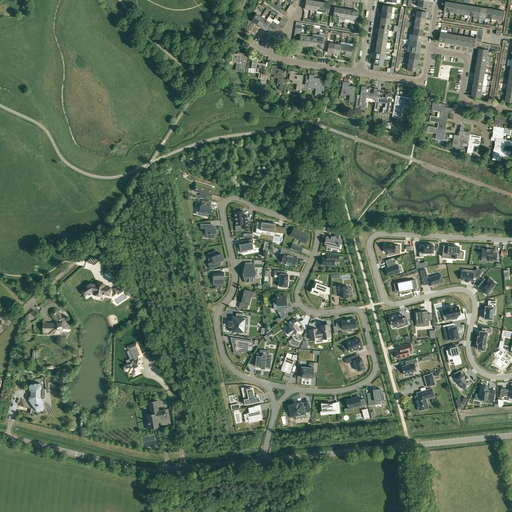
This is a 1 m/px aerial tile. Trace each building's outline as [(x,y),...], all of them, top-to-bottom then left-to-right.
[(345,19),(346,9),(340,8),(339,18),(338,21),(344,22),(345,19)] [(414,12),(416,13),(415,16),(425,18),(426,12),(417,11),(418,9),(415,9),(414,12)] [(251,21),(256,24),(261,16),(256,13),(251,21)] [(266,20),(261,16),(256,24),(261,28),(266,20)] [(261,28),(266,31),(272,21),(270,20),(269,21),(266,20),(261,28)] [(275,28),(277,26),(278,24),(273,21),(272,21),(266,31),(271,34),(272,33),(274,31),(275,28)] [(323,49),(324,39),(324,36),(322,36),(322,38),(318,38),(316,48),(323,49)] [(490,44),(482,43),(476,42),(475,48),(479,48),(478,54),(488,56),(489,50),(490,44)] [(236,66),(236,71),(245,72),(248,54),(238,53),(237,54),(233,53),(232,62),(237,63),(237,62),(238,62),(238,66),(236,66)] [(267,73),(264,73),(266,64),(257,63),(258,58),(253,57),(251,68),(255,69),(255,72),(259,72),(258,78),(261,79),(261,82),(265,82),(266,79),(266,80),(267,73)] [(270,74),(274,75),(274,77),(278,78),(277,84),(280,84),(280,86),(279,87),(278,90),(283,90),(284,85),(285,85),(286,79),(283,79),(284,69),(276,68),(277,66),(271,65),(270,74)] [(301,90),(302,84),(303,75),(295,74),(295,71),(290,70),(289,80),(293,80),(293,83),(297,84),(296,89),(301,90)] [(320,96),(322,96),(323,91),(324,91),(324,86),(322,85),(323,80),(313,79),(314,75),(309,74),(309,79),(306,79),(304,89),(307,89),(308,87),(316,88),(315,95),(320,96)] [(353,102),(355,89),(356,87),(348,86),(349,82),(343,82),(340,96),(346,97),(346,94),(350,95),(349,101),(353,102)] [(367,87),(362,86),(358,106),(364,107),(364,108),(366,108),(367,102),(366,102),(366,98),(372,99),(373,100),(375,101),(376,101),(378,91),(377,91),(378,89),(374,88),(373,93),(366,92),(367,87)] [(381,92),(378,91),(376,101),(375,101),(374,108),(377,109),(378,103),(379,102),(385,103),(385,107),(383,107),(382,113),(385,113),(390,113),(393,96),(393,94),(388,93),(387,98),(380,97),(381,92)] [(411,107),(412,99),(404,98),(402,98),(402,97),(396,96),(392,118),(396,118),(401,119),(403,108),(409,109),(408,113),(413,114),(414,107),(411,107)] [(447,118),(449,108),(444,107),(444,104),(432,102),(431,109),(441,111),(440,117),(447,118)] [(445,129),(447,118),(440,117),(430,115),(429,120),(439,122),(438,128),(445,129)] [(511,117),(496,115),(494,126),(502,127),(503,121),(511,122),(511,117)] [(443,140),(445,129),(438,128),(428,126),(427,131),(437,133),(436,139),(443,140)] [(501,132),(511,134),(511,135),(511,134),(511,128),(502,127),(494,126),(492,137),(496,138),(500,139),(500,138),(501,132)] [(470,132),(459,130),(458,135),(453,135),(452,142),(452,145),(451,147),(461,148),(463,139),(469,140),(470,134),(470,132)] [(481,136),(470,134),(469,140),(467,151),(472,152),(473,143),(480,144),(481,136)] [(494,148),(502,149),(504,150),(505,144),(511,145),(511,140),(500,138),(500,139),(496,138),(494,148)] [(504,150),(502,149),(494,148),(492,159),(501,161),(502,155),(510,157),(511,156),(511,151),(511,152),(511,151),(504,150)] [(210,187),(202,185),(201,186),(197,185),(195,191),(194,190),(194,191),(200,193),(199,196),(206,198),(207,195),(211,196),(212,196),(211,196),(213,190),(209,189),(210,187)] [(208,201),(202,200),(202,203),(201,203),(201,205),(200,205),(199,215),(204,216),(205,213),(211,214),(212,208),(210,207),(210,205),(207,205),(208,201)] [(249,228),(247,217),(247,216),(244,216),(243,211),(234,212),(236,225),(241,225),(242,229),(249,228)] [(274,226),(275,224),(266,222),(257,221),(255,233),(260,234),(261,230),(269,231),(278,233),(279,227),(275,226),(274,226)] [(213,227),(213,224),(200,224),(201,228),(205,228),(205,233),(207,233),(207,238),(214,238),(214,233),(216,233),(216,227),(213,227)] [(305,241),(308,236),(297,230),(293,237),(301,241),(305,243),(305,241)] [(338,242),(338,239),(340,233),(334,232),(333,236),(331,236),(331,237),(326,236),(325,244),(327,244),(327,246),(331,247),(332,245),(337,246),(337,244),(338,244),(338,242)] [(239,245),(240,247),(240,251),(241,251),(242,252),(247,251),(247,250),(253,249),(252,244),(251,244),(250,239),(240,241),(241,244),(239,245)] [(385,244),(384,252),(388,252),(399,253),(400,246),(395,245),(395,244),(394,244),(391,244),(385,244)] [(422,250),(419,250),(419,256),(422,256),(422,253),(433,253),(433,250),(434,250),(434,246),(433,246),(433,245),(422,245),(422,250)] [(442,253),(442,256),(447,257),(447,254),(453,254),(453,258),(454,258),(456,258),(463,259),(464,252),(459,251),(460,247),(454,246),(448,246),(447,250),(443,249),(442,253)] [(296,256),(292,255),(289,255),(290,251),(282,248),(281,253),(284,254),(283,258),(282,262),(286,263),(286,264),(290,265),(290,264),(294,265),(296,256)] [(482,249),(482,258),(488,258),(488,261),(496,261),(497,253),(493,252),(493,249),(489,249),(487,249),(486,249),(482,249)] [(213,261),(210,263),(208,263),(210,269),(216,266),(214,263),(219,261),(223,260),(221,253),(218,254),(216,251),(212,253),(208,254),(210,259),(212,258),(213,261)] [(334,261),(338,261),(338,255),(327,255),(327,258),(322,258),(322,265),(329,265),(329,266),(333,266),(333,265),(334,265),(334,261)] [(388,267),(385,268),(388,276),(399,272),(398,267),(396,264),(395,262),(393,262),(392,261),(388,263),(389,267),(388,267)] [(249,282),(253,282),(253,277),(254,277),(255,273),(253,273),(253,269),(253,268),(253,267),(253,264),(247,264),(247,269),(246,269),(246,268),(244,268),(244,269),(245,269),(245,273),(243,273),(244,277),(246,282),(249,282)] [(462,272),(461,280),(465,280),(465,281),(468,282),(468,281),(472,281),(472,278),(477,278),(482,272),(477,268),(475,270),(473,273),(462,272)] [(425,269),(420,271),(422,279),(422,280),(423,285),(429,284),(429,285),(429,286),(434,284),(437,283),(442,282),(443,282),(440,274),(441,274),(440,274),(428,278),(425,269)] [(286,287),(287,287),(287,286),(287,282),(288,279),(288,275),(288,274),(287,274),(282,274),(283,271),(274,270),(274,274),(280,274),(279,286),(281,286),(281,287),(286,288),(286,287)] [(212,273),(213,282),(217,282),(217,284),(224,283),(223,273),(224,273),(224,272),(212,273)] [(415,279),(397,283),(399,291),(417,287),(415,279)] [(487,280),(480,290),(486,295),(494,285),(487,280)] [(93,294),(102,296),(102,294),(109,295),(111,288),(104,286),(105,284),(96,282),(96,284),(90,283),(85,287),(86,288),(82,291),(85,296),(92,291),(94,292),(93,294)] [(312,287),(311,292),(312,293),(319,295),(319,294),(318,293),(319,290),(325,292),(327,286),(321,284),(316,283),(314,288),(313,288),(313,287),(312,287)] [(343,285),(336,286),(337,287),(333,287),(334,294),(340,294),(340,297),(342,297),(342,298),(349,297),(348,294),(352,294),(351,288),(348,288),(347,286),(343,286),(343,285)] [(123,291),(121,289),(119,286),(114,289),(117,294),(123,291)] [(248,305),(249,299),(250,299),(251,296),(252,296),(253,292),(252,291),(244,289),(243,289),(242,294),(243,294),(241,302),(246,303),(244,309),(247,309),(248,305)] [(281,317),(288,313),(285,310),(285,308),(287,308),(287,300),(286,300),(285,296),(276,296),(276,298),(273,299),(273,305),(274,310),(277,309),(277,312),(281,317)] [(484,314),(485,314),(484,319),(485,319),(485,318),(487,319),(487,320),(488,320),(493,320),(493,319),(493,317),(493,315),(493,314),(492,314),(492,312),(493,311),(492,311),(493,308),(493,307),(495,308),(495,306),(495,302),(493,301),(493,305),(488,304),(488,307),(486,307),(486,306),(485,311),(484,311),(484,314)] [(446,314),(443,315),(444,321),(452,320),(451,316),(456,315),(460,314),(458,306),(453,308),(452,306),(446,307),(446,309),(445,309),(446,314)] [(70,329),(57,311),(57,310),(56,310),(55,309),(54,309),(53,309),(53,310),(52,310),(52,311),(51,311),(51,312),(51,313),(51,314),(52,315),(57,323),(43,323),(43,332),(49,332),(49,334),(54,334),(54,332),(60,332),(64,337),(68,334),(67,332),(70,329)] [(428,311),(415,312),(416,327),(424,326),(424,325),(429,324),(428,320),(428,314),(428,311)] [(401,313),(389,317),(392,326),(404,322),(405,325),(408,324),(406,317),(403,318),(401,313)] [(243,333),(245,318),(242,317),(236,317),(232,316),(232,317),(232,320),(231,320),(231,322),(230,322),(230,323),(230,324),(230,325),(230,326),(231,326),(230,332),(243,333)] [(290,335),(291,334),(295,340),(292,345),(298,347),(302,337),(299,335),(297,333),(300,331),(296,325),(298,323),(294,318),(290,321),(289,322),(287,323),(290,327),(287,330),(290,335)] [(347,320),(341,320),(342,329),(355,327),(354,319),(349,319),(347,320),(347,319),(347,320)] [(310,340),(316,339),(318,339),(318,338),(322,337),(322,340),(330,339),(330,337),(328,324),(320,326),(321,330),(317,331),(316,329),(309,330),(310,340)] [(450,324),(442,325),(444,334),(449,333),(451,340),(452,340),(452,341),(458,339),(457,338),(459,338),(458,334),(458,333),(457,331),(456,326),(455,327),(451,328),(450,324)] [(478,336),(477,343),(478,343),(477,349),(484,350),(487,332),(491,333),(491,329),(486,328),(485,332),(481,331),(480,331),(479,337),(478,336)] [(358,337),(347,342),(351,351),(362,346),(358,337)] [(235,352),(241,351),(241,349),(244,349),(244,350),(246,349),(247,349),(248,346),(252,346),(253,341),(234,338),(234,339),(234,343),(233,343),(235,343),(235,346),(234,346),(235,352)] [(410,343),(404,345),(399,346),(399,347),(400,350),(395,351),(397,358),(409,355),(408,351),(411,350),(412,350),(410,343)] [(449,349),(446,350),(447,355),(448,355),(449,359),(453,358),(455,364),(459,363),(461,363),(461,361),(460,361),(458,352),(459,352),(457,346),(454,347),(454,345),(448,346),(449,349)] [(497,355),(494,357),(497,360),(498,360),(495,364),(500,367),(503,363),(506,365),(509,368),(511,364),(511,363),(511,359),(510,359),(511,357),(507,355),(506,356),(502,353),(503,352),(500,349),(495,352),(496,355),(497,355)] [(253,356),(253,359),(256,360),(256,365),(255,366),(255,367),(256,367),(256,366),(261,367),(261,368),(264,368),(264,367),(269,368),(270,368),(271,355),(269,355),(268,355),(260,354),(259,354),(257,354),(257,353),(257,356),(257,357),(253,356)] [(285,356),(280,370),(290,374),(295,360),(297,360),(297,355),(293,354),(293,355),(291,359),(286,356),(285,356)] [(142,362),(139,356),(134,358),(135,360),(132,361),(132,362),(128,364),(127,364),(127,365),(125,365),(125,366),(124,366),(124,367),(124,368),(124,369),(124,370),(125,370),(125,371),(126,371),(127,371),(128,371),(129,373),(131,372),(133,376),(140,373),(139,369),(143,368),(140,362),(142,362)] [(363,364),(363,362),(361,358),(354,361),(358,371),(359,372),(365,370),(364,369),(365,368),(363,364)] [(407,364),(406,364),(406,365),(402,366),(404,375),(408,373),(409,376),(413,375),(412,372),(416,371),(414,363),(417,362),(416,359),(407,361),(407,362),(407,364)] [(305,377),(308,377),(313,378),(313,377),(313,372),(317,372),(317,363),(314,362),(313,368),(309,367),(301,367),(300,377),(305,377)] [(435,385),(432,373),(424,376),(427,387),(435,385)] [(458,373),(454,376),(456,378),(455,379),(463,389),(470,383),(468,380),(464,376),(462,373),(460,375),(458,373)] [(34,407),(36,410),(37,412),(39,411),(40,411),(42,411),(43,409),(43,408),(44,408),(43,405),(41,399),(40,397),(40,390),(40,389),(41,388),(41,387),(41,385),(39,383),(36,383),(34,383),(34,384),(33,384),(29,384),(28,387),(29,388),(29,390),(31,391),(31,392),(31,394),(31,395),(29,397),(29,398),(28,400),(30,403),(31,403),(32,405),(33,405),(34,407)] [(480,395),(479,399),(488,400),(488,403),(493,404),(492,404),(493,404),(493,403),(493,401),(494,401),(495,395),(488,394),(489,392),(487,392),(487,389),(487,387),(481,386),(480,395)] [(253,388),(245,388),(246,393),(244,394),(244,398),(245,399),(244,400),(245,404),(246,404),(246,406),(255,404),(255,402),(260,401),(258,397),(254,398),(252,388),(253,388)] [(423,391),(417,393),(418,396),(415,396),(419,411),(421,410),(422,411),(426,410),(426,409),(428,408),(425,399),(434,396),(432,388),(428,390),(423,391)] [(373,390),(373,392),(374,397),(368,398),(369,405),(375,404),(375,401),(380,400),(382,400),(381,389),(373,390)] [(501,390),(499,398),(503,399),(504,399),(504,396),(511,397),(511,390),(509,390),(509,392),(508,391),(501,390)] [(348,409),(352,407),(361,405),(361,406),(365,405),(364,399),(360,400),(359,396),(352,398),(351,397),(351,398),(351,399),(346,400),(347,404),(347,405),(348,408),(348,409)] [(158,410),(157,400),(148,402),(150,414),(147,414),(148,422),(147,422),(147,423),(149,423),(150,428),(148,428),(158,427),(157,422),(160,422),(160,419),(166,418),(164,409),(158,410)] [(340,412),(339,407),(333,407),(333,403),(332,403),(326,403),(320,402),(321,410),(321,412),(326,411),(327,413),(332,413),(339,412),(339,413),(340,413),(340,412)] [(289,412),(290,419),(291,419),(296,418),(299,417),(299,416),(305,415),(311,413),(309,406),(308,406),(305,407),(305,409),(303,409),(302,407),(302,406),(301,405),(300,406),(298,406),(297,405),(293,406),(293,407),(291,408),(289,408),(289,409),(290,411),(290,412),(289,412)] [(255,412),(254,407),(248,408),(249,413),(247,413),(248,418),(248,420),(249,422),(262,419),(260,411),(255,412)]
